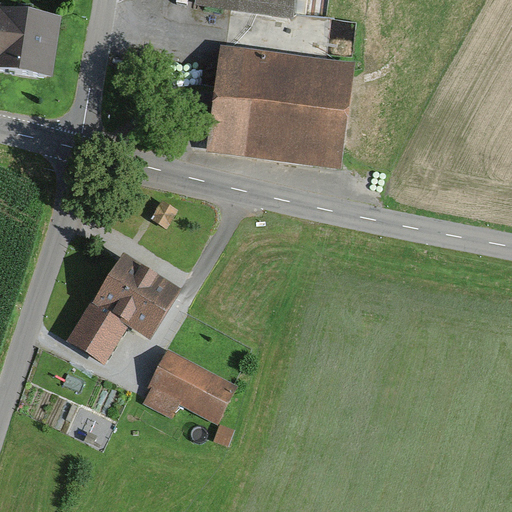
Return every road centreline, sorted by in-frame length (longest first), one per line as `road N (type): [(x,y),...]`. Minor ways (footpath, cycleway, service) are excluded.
road 1 (tertiary): [(79,146),(234,189),(511,247)]
road 2 (unclassified): [(0,414),(65,216),(79,146)]
road 3 (unclassified): [(79,146),(105,0)]
